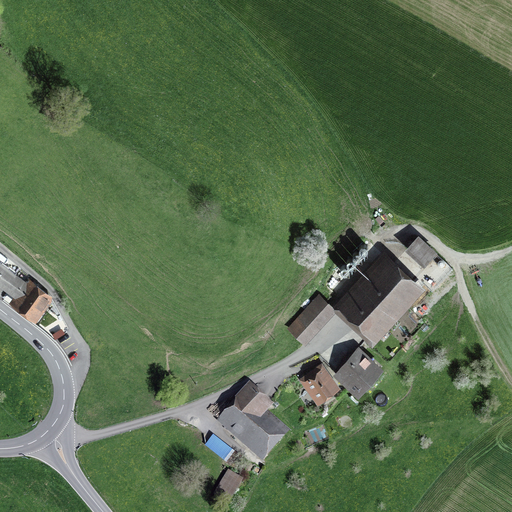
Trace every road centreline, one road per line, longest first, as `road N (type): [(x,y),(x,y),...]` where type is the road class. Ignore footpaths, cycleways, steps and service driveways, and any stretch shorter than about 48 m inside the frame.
road 1 (track): [(511,382),(451,257),(417,229),(390,236)]
road 2 (tertiary): [(0,309),(49,350),(61,372),(64,399),(48,430)]
